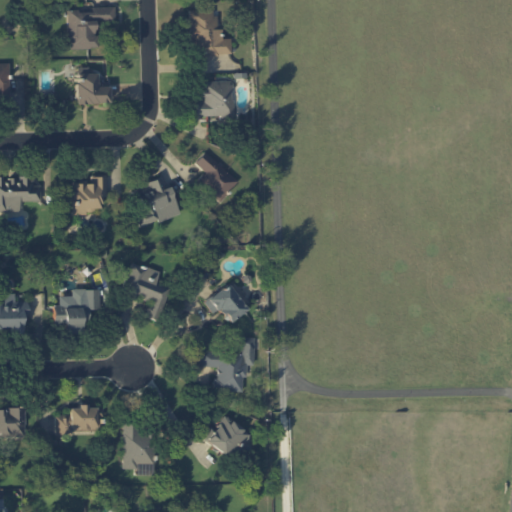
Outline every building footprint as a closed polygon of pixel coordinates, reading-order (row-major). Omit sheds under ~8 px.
[(66,48),(96,48),(96,36),(92,36),(92,22),(114,22),(114,7),(90,7),(90,11),(66,11),(66,48)] [(230,55),(229,38),(221,38),(221,29),(215,29),(214,9),(186,10),(189,57),(230,55)] [(95,82),(95,73),(88,73),(87,67),(73,67),(75,104),(107,103),(106,82),(95,82)] [(201,81),(201,100),(188,100),(188,116),(232,116),(232,81),(201,81)] [(194,164),(203,170),(194,183),(221,201),(237,178),(201,153),(194,164)] [(70,213),(99,212),(98,197),(105,197),(105,175),(89,175),(89,181),(69,182),(70,213)] [(0,211),(18,211),(18,201),(39,201),(39,184),(31,184),(31,176),(18,176),(18,179),(2,179),(2,177),(0,176),(0,211)] [(177,214),(163,177),(126,191),(140,227),(177,214)] [(157,321),(170,286),(154,280),(157,272),(130,262),(119,293),(135,298),(136,295),(149,300),(143,316),(157,321)] [(212,313),(216,309),(228,323),(245,308),(224,283),(202,302),(212,313)] [(97,310),(98,289),(70,289),(70,295),(58,295),(57,305),(52,305),(51,325),(62,325),(62,332),(89,332),(89,309),(97,310)] [(0,293),(0,332),(21,332),(20,317),(26,317),(26,301),(13,301),(13,293),(0,293)] [(253,337),(237,337),(236,352),(197,351),(196,366),(213,367),(212,391),(242,392),(243,364),(251,364),(253,337)] [(54,436),(71,435),(71,430),(95,429),(95,417),(102,417),(102,406),(68,407),(68,415),(54,415),(54,436)] [(23,409),(0,409),(0,437),(23,437),(23,409)] [(201,438),(237,464),(249,447),(243,443),(249,435),(222,416),(213,429),(209,426),(201,438)]
